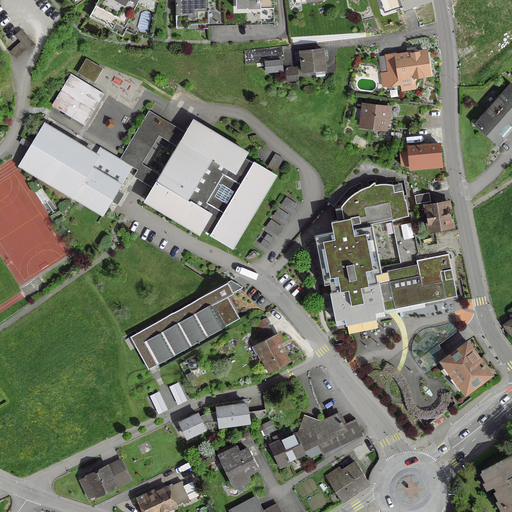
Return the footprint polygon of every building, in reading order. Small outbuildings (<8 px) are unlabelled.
[(136,4),(129,0),(98,0),(89,17),(101,23),(104,18),(123,27),(136,4)] [(207,9),(207,0),(174,0),(175,28),(187,28),(187,25),(208,24),(208,11),(209,11),(209,9),(207,9)] [(247,8),(273,7),(272,0),(235,0),(235,10),(247,9),(247,8)] [(431,1),(431,0),(400,0),(403,10),(431,1)] [(15,36),(28,50),(33,45),(20,31),(15,36)] [(321,50),(300,52),(302,73),(315,71),(315,75),(324,74),(323,70),(324,70),(321,50)] [(396,57),(395,54),(385,56),(389,85),(400,84),(399,79),(428,75),(425,53),(412,54),(411,51),(406,52),(406,55),(396,57)] [(281,71),(281,68),(281,61),(264,62),(265,72),(281,71)] [(70,117),(83,125),(84,126),(103,94),(75,77),(70,74),(51,106),(65,114),(67,111),(72,114),(70,117)] [(511,87),(511,86),(475,126),(496,144),(511,126),(511,87)] [(384,121),(387,122),(389,109),(364,106),(362,126),(383,128),(384,121)] [(246,153),(192,121),(145,201),(199,233),(201,229),(230,247),(273,175),(253,163),(253,164),(243,158),(246,153)] [(39,133),(32,143),(19,166),(72,197),(72,196),(102,214),(96,224),(110,232),(118,219),(104,211),(119,186),(130,167),(100,148),(95,156),(80,147),(43,125),(39,133)] [(408,145),(402,145),(403,150),(408,150),(410,168),(440,166),(438,145),(408,147),(408,145)] [(415,204),(430,202),(428,193),(414,195),(415,204)] [(451,225),(447,203),(439,204),(439,201),(434,201),(435,205),(425,206),(428,229),(451,225)] [(386,306),(393,305),(394,309),(445,298),(440,271),(419,275),(417,265),(386,271),(386,272),(381,273),(371,225),(352,229),(350,218),(330,222),(333,233),(314,236),(323,285),(329,284),(330,292),(329,292),(335,321),(335,320),(336,326),(345,325),(376,319),(376,318),(384,317),(383,311),(384,311),(382,303),(385,302),(386,306)] [(233,293),(227,282),(129,337),(135,347),(143,342),(156,365),(239,318),(227,297),(233,293)] [(258,338),(271,332),(264,318),(251,325),(258,338)] [(274,335),(255,345),(269,372),(288,362),(274,335)] [(490,375),(466,343),(441,361),(465,393),(490,375)] [(217,412),(204,414),(206,423),(218,421),(219,426),(248,422),(246,404),(216,408),(217,412)] [(202,425),(206,423),(204,414),(198,417),(197,415),(179,423),(186,437),(204,428),(202,425)] [(345,430),(337,414),(294,435),(270,446),(278,464),(303,452),(302,451),(304,450),(306,454),(305,455),(304,456),(306,459),(307,458),(308,458),(320,453),(316,444),(345,430)] [(431,423),(434,426),(445,418),(443,415),(431,423)] [(275,430),(271,422),(258,428),(262,436),(275,430)] [(253,470),(256,469),(247,449),(238,453),(236,447),(235,447),(234,444),(217,453),(234,487),(249,479),(247,473),(253,470)] [(219,459),(217,454),(203,461),(205,465),(219,459)] [(511,511),(511,455),(481,472),(489,487),(494,484),(497,490),(495,491),(505,511),(511,511)] [(86,477),(80,480),(88,498),(95,495),(96,495),(128,480),(119,460),(93,473),(91,470),(86,472),(87,476),(86,476),(86,477)] [(356,463),(342,473),(338,468),(325,477),(341,501),(368,483),(356,463)] [(137,497),(143,511),(161,511),(175,506),(166,487),(155,493),(153,490),(137,497)] [(263,510),(256,499),(230,511),(279,511),(275,504),(263,510)]
